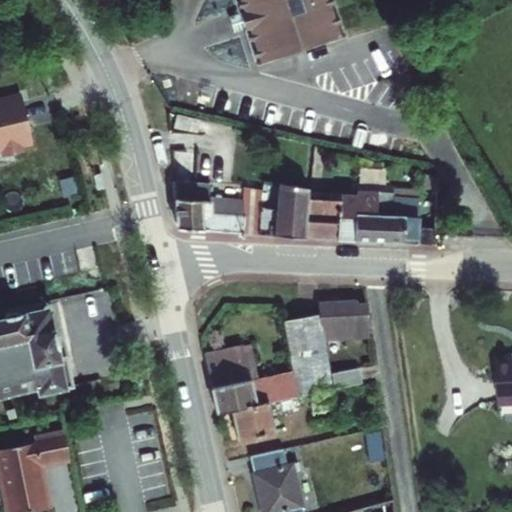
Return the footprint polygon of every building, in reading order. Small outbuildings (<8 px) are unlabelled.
[(329,0),(235,0),(238,9),(228,12),(232,27),(242,25),(253,59),(340,34),(329,0)] [(22,91),(0,96),(0,154),(35,146),(22,91)] [(428,175),(396,170),(395,178),(428,183),(428,175)] [(428,173),(428,175),(428,183),(427,197),(426,225),(439,225),(442,176),(428,173)] [(176,182),(178,218),(187,229),(245,233),(247,211),(248,199),(213,197),(214,185),(176,182)] [(261,212),(261,234),(314,238),(315,195),(293,200),(293,195),(261,183),(261,212)] [(420,191),(395,189),(394,195),(394,199),(419,201),(419,197),(420,191)] [(361,197),(315,195),(314,238),(382,243),(384,218),(393,219),(393,209),(394,199),(394,195),(361,193),(361,197)] [(419,201),(394,199),(393,209),(418,211),(419,201)] [(261,212),(247,211),(245,233),(261,234),(261,212)] [(418,221),(393,219),(384,218),(382,243),(416,245),(418,221)] [(439,230),(425,229),(424,246),(438,247),(439,230)] [(358,301),(322,304),(323,315),(327,341),(373,336),(369,303),(359,304),(358,301)] [(47,302),(0,312),(0,392),(38,384),(39,390),(75,382),(67,348),(58,350),(47,302)] [(323,315),(287,322),(301,400),(337,394),(336,390),(333,374),(327,341),(323,315)] [(242,342),(201,350),(215,410),(228,406),(268,399),(299,391),(295,373),(280,376),(278,369),(250,375),(242,342)] [(511,400),(511,359),(502,359),(503,401),(511,400)] [(361,369),(333,374),(336,390),(363,384),(361,369)] [(274,437),(268,399),(228,406),(235,444),(274,437)] [(68,456),(62,428),(32,435),(33,439),(0,447),(0,479),(8,511),(25,511),(50,506),(40,463),(68,456)] [(364,430),(348,433),(350,443),(366,440),(364,430)] [(340,437),(313,442),(317,456),(344,450),(340,437)] [(298,459),(255,471),(265,511),(277,511),(305,505),(295,469),(301,468),(298,459)] [(383,467),(362,470),(364,487),(386,483),(383,467)]
